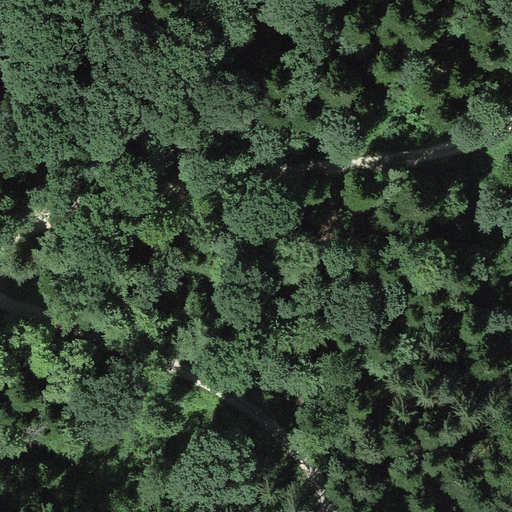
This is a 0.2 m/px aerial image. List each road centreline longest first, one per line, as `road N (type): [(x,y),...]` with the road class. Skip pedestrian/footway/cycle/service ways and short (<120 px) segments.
road 1 (track): [(511,111),(460,142),(194,180),(0,240)]
road 2 (track): [(0,294),(220,385),(314,463),(332,511)]
